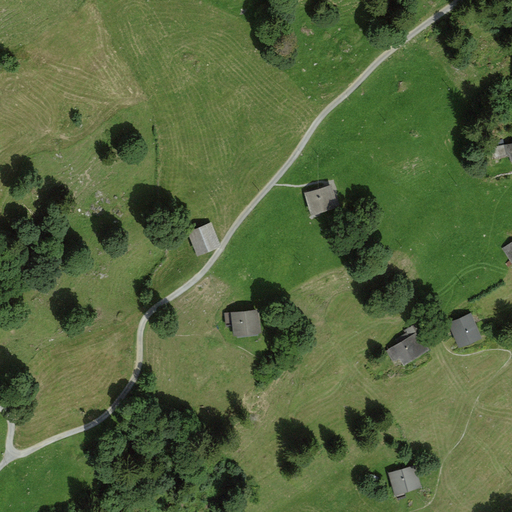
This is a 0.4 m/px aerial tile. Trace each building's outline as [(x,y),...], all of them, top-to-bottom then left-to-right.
[(511,148),(511,154),(511,141),(503,143),(504,150),(508,149),(511,148)] [(320,208),(319,206),(334,202),(330,187),(325,189),(324,185),(305,191),(311,210),(320,208)] [(189,230),(197,249),(217,242),(209,222),(189,230)] [(511,240),(503,246),(511,260),(511,240)] [(233,321),(234,329),(257,326),(255,309),(224,312),(225,322),(231,321),(233,321)] [(449,323),(460,348),(481,339),(470,314),(449,323)] [(257,326),(234,329),(233,321),(231,321),(232,332),(257,329),(257,326)] [(403,363),(426,349),(413,326),(403,332),(405,335),(395,341),(398,345),(389,350),(395,360),(399,357),(403,363)] [(16,336),(0,348),(0,356),(6,364),(26,349),(16,336)] [(402,487),(417,483),(412,464),(389,470),(393,486),(401,484),(402,487)] [(395,492),(403,490),(402,487),(401,484),(393,486),(395,492)]
